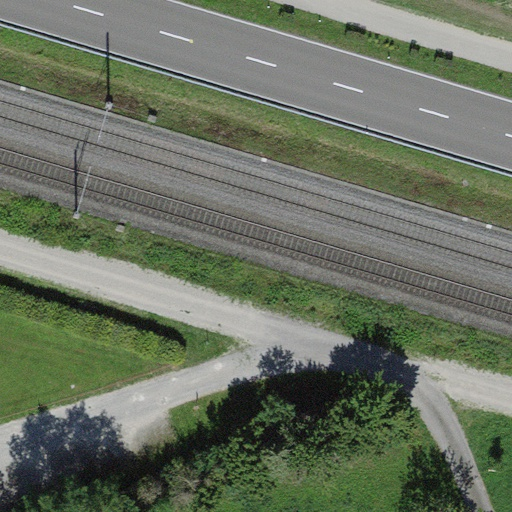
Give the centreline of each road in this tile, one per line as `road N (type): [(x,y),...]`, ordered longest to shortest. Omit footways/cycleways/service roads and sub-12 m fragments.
road 1 (primary): [(511,136),(47,0)]
road 2 (track): [(329,343),(0,246)]
road 3 (track): [(324,0),(511,55)]
